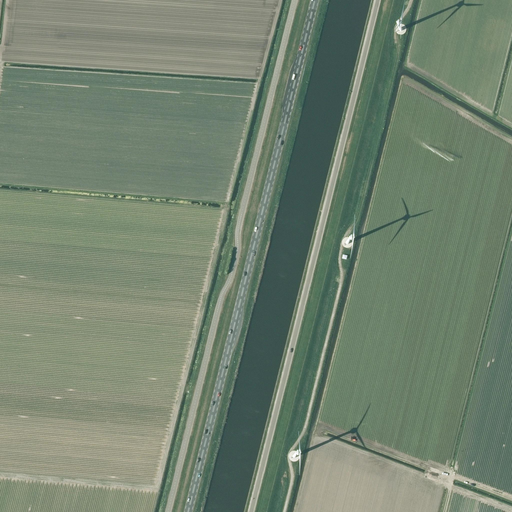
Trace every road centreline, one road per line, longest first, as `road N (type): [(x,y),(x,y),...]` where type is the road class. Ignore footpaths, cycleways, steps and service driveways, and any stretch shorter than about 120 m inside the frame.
road 1 (unclassified): [(250,511),(378,0)]
road 2 (primary): [(188,511),(315,0)]
road 3 (unclassified): [(167,511),(294,0)]
